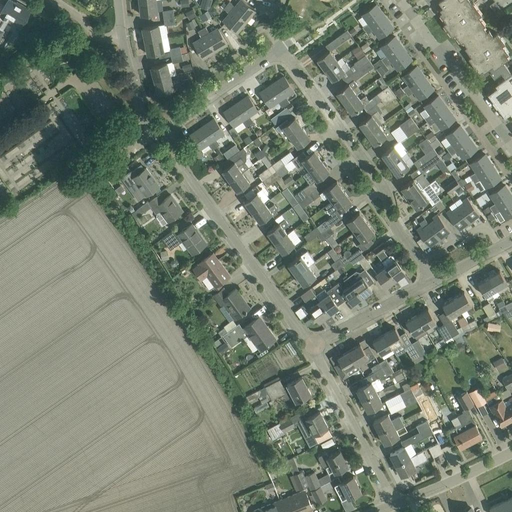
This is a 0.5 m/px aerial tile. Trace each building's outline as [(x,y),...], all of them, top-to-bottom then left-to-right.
[(0,26),(3,29),(9,20),(20,27),(30,9),(21,4),(20,6),(16,4),(17,3),(12,0),(8,0),(0,13),(0,26)] [(145,0),(140,1),(141,14),(157,12),(155,0),(145,0)] [(229,1),(226,4),(246,21),(256,10),(243,0),(239,0),(235,6),(229,1)] [(490,71),(494,76),(507,66),(503,61),(509,57),(507,54),(509,53),(502,44),(505,42),(497,32),(493,35),(489,29),(487,31),(483,26),(485,24),(479,16),(482,14),(473,2),(472,2),(469,0),(438,0),(443,6),(440,8),(442,11),(440,13),(446,21),(443,23),(452,35),(455,33),(461,42),(463,40),(467,45),(465,47),(471,55),(468,57),(479,72),(482,70),(484,72),(490,67),(491,70),(490,71)] [(246,21),(226,4),(223,2),(221,5),(229,12),(223,20),(237,32),(246,21)] [(362,26),(365,30),(384,16),(380,10),(381,10),(376,4),(362,14),(368,22),(362,26)] [(174,16),(173,8),(162,10),(163,17),(174,16)] [(163,17),(164,24),(175,23),(174,16),(163,17)] [(365,30),(368,34),(373,29),(379,37),(393,27),(389,21),(389,22),(384,16),(365,30)] [(193,20),(186,23),(189,30),(196,27),(193,20)] [(143,27),(146,41),(161,38),(159,24),(143,27)] [(205,26),(201,28),(215,51),(227,44),(218,27),(209,32),(205,26)] [(354,27),(349,31),(353,36),(357,32),(354,27)] [(215,51),(201,28),(198,30),(202,37),(193,42),(203,58),(215,51)] [(338,36),(343,41),(351,35),(347,29),(338,36)] [(381,58),(384,62),(403,48),(399,42),(395,36),(381,46),(387,54),(381,58)] [(146,41),(148,54),(164,51),(161,38),(146,41)] [(170,48),(172,55),(182,52),(180,45),(170,48)] [(358,58),(364,53),(358,45),(352,50),(358,58)] [(384,62),(386,65),(392,61),(398,69),(412,59),(408,53),(407,54),(403,48),(384,62)] [(338,60),(331,50),(329,50),(317,59),(325,69),(338,60)] [(183,59),(182,53),(182,52),(172,55),(173,62),(183,59)] [(338,60),(325,69),(332,80),(340,74),(343,79),(358,68),(369,60),(365,54),(353,62),(355,64),(350,67),(346,61),(341,65),(338,60)] [(369,60),(358,68),(363,74),(374,66),(369,60)] [(151,67),(155,80),(170,76),(167,62),(151,67)] [(403,88),(405,92),(425,77),(420,72),(421,71),(417,65),(403,76),(408,84),(403,88)] [(504,82),(494,89),(496,91),(490,96),(494,100),(493,101),(497,106),(497,105),(505,115),(510,111),(511,113),(511,71),(511,72),(507,66),(494,76),(494,77),(501,71),(506,77),(502,80),(504,82)] [(155,80),(159,93),(174,89),(170,76),(155,80)] [(278,80),(272,84),(286,104),(290,102),(286,96),(294,90),(284,76),(278,80)] [(405,92),(408,95),(414,91),(420,99),(434,89),(429,83),(425,77),(405,92)] [(336,92),(344,103),(357,93),(353,88),(358,84),(354,79),(336,92)] [(383,89),(376,93),(381,99),(392,91),(385,81),(380,85),(383,89)] [(286,104),(272,84),(266,88),(260,92),(270,107),(278,101),(282,107),(286,104)] [(381,99),(385,105),(396,97),(392,91),(381,99)] [(357,93),(344,103),(352,113),(369,100),(365,95),(361,98),(357,93)] [(242,100),(236,104),(250,124),(254,121),(250,115),(258,110),(248,95),(242,99),(242,100)] [(426,107),(420,111),(425,118),(427,121),(446,107),(442,101),(443,101),(438,95),(424,105),(426,107)] [(250,124),(236,104),(230,108),(230,107),(224,111),(234,126),(243,120),(247,126),(250,124)] [(288,107),(271,117),(274,122),(291,113),(288,107)] [(446,107),(427,121),(430,125),(430,124),(436,132),(441,128),(442,128),(447,124),(455,118),(451,112),(451,113),(446,107)] [(379,124),(385,120),(378,110),(372,114),(359,123),(367,134),(379,124)] [(411,116),(399,124),(404,130),(415,122),(411,116)] [(290,136),(303,127),(295,117),(278,129),(286,140),(290,136)] [(209,122),(203,126),(216,146),(220,144),(216,138),(224,132),(214,118),(208,122),(209,122)] [(404,130),(408,136),(419,128),(415,122),(404,130)] [(367,134),(374,144),(387,135),(379,124),(367,134)] [(446,147),(449,151),(468,137),(464,131),(464,130),(460,125),(446,135),(452,143),(446,147)] [(216,146),(203,126),(197,131),(196,130),(190,134),(200,149),(208,143),(212,149),(216,146)] [(290,136),(298,147),(310,138),(303,127),(290,136)] [(253,139),(258,145),(262,142),(258,136),(253,139)] [(468,137),(449,151),(452,154),(457,150),(463,158),(477,148),(473,142),(472,142),(468,137)] [(422,155),(426,161),(437,153),(426,138),(418,143),(425,153),(422,155)] [(382,154),(389,164),(402,155),(394,144),(382,154)] [(230,181),(248,168),(249,166),(245,161),(246,160),(246,151),(243,147),(221,164),(224,168),(222,170),(230,181)] [(322,160),(314,150),(307,155),(303,150),(301,151),(292,159),(296,165),(299,169),(306,164),(309,169),(322,160)] [(426,161),(422,164),(426,170),(431,167),(442,159),(437,153),(426,161)] [(470,175),(472,179),(492,166),(489,160),(489,159),(485,153),(471,163),(476,171),(470,175)] [(389,164),(397,175),(410,166),(402,155),(389,164)] [(272,164),(276,170),(285,164),(280,158),(272,164)] [(330,171),(322,160),(309,169),(303,174),(310,183),(316,179),(317,180),(330,171)] [(272,164),(268,167),(259,174),(263,179),(276,170),(272,164)] [(289,170),(285,164),(276,170),(280,176),(281,176),(289,170)] [(472,179),(474,182),(480,178),(486,187),(501,178),(497,172),(496,172),(492,166),(472,179)] [(136,181),(146,194),(159,185),(158,185),(150,175),(151,174),(146,167),(135,176),(131,171),(122,178),(128,187),(136,181)] [(230,181),(237,191),(255,178),(248,168),(230,181)] [(263,179),(267,185),(280,176),(276,170),(263,179)] [(409,198),(429,183),(430,182),(426,176),(426,177),(422,172),(414,178),(401,187),(405,193),(403,194),(407,199),(408,197),(409,198)] [(445,187),(449,193),(460,184),(456,178),(445,187)] [(329,195),(332,200),(345,191),(337,181),(320,193),(321,194),(324,198),(329,195)] [(429,183),(409,198),(416,208),(437,193),(429,183)] [(489,206),(492,210),(511,197),(511,196),(508,191),(509,191),(505,184),(490,194),(496,202),(489,206)] [(252,211),(265,202),(270,198),(262,188),(245,201),(252,211)] [(295,195),(299,201),(307,195),(303,189),(295,195)] [(345,191),(332,200),(325,206),(327,209),(327,210),(329,213),(330,213),(333,216),(326,221),(330,225),(330,226),(340,218),(337,213),(352,202),(345,191)] [(151,200),(149,202),(152,206),(156,212),(157,212),(157,217),(163,225),(169,221),(175,216),(183,210),(182,210),(181,211),(174,202),(176,201),(171,194),(163,200),(162,201),(158,196),(160,195),(159,194),(151,200)] [(282,204),(286,210),(299,201),(295,195),(282,204)] [(299,201),(303,207),(312,201),(307,195),(299,201)] [(464,203),(458,207),(470,223),(475,220),(474,219),(480,214),(467,197),(462,200),(464,203)] [(511,197),(492,210),(494,214),(500,210),(506,218),(511,214),(511,197)] [(286,210),(291,216),(303,207),(299,201),(286,210)] [(252,211),(260,222),(278,209),(274,203),(269,207),(265,202),(252,211)] [(148,209),(145,205),(132,214),(135,218),(148,209)] [(470,223),(458,207),(453,211),(451,208),(446,212),(459,229),(465,225),(466,226),(470,223)] [(347,221),(355,231),(367,222),(360,211),(347,221)] [(434,219),(428,223),(441,240),(445,236),(444,235),(450,231),(437,213),(432,217),(434,219)] [(267,232),(275,242),(288,233),(284,228),(289,224),(285,219),(267,232)] [(355,231),(362,240),(358,243),(362,249),(373,242),(369,237),(375,232),(367,222),(355,231)] [(441,240),(428,223),(423,227),(422,225),(417,229),(429,246),(435,242),(436,243),(441,240)] [(183,241),(193,252),(206,242),(201,235),(200,236),(191,224),(178,233),(175,229),(163,238),(171,250),(183,241)] [(305,235),(309,241),(315,237),(318,235),(321,232),(317,226),(305,235)] [(322,232),(326,237),(331,233),(334,231),(330,226),(326,229),(322,232)] [(322,240),(326,237),(322,232),(321,232),(318,235),(322,240)] [(275,242),(283,253),(295,244),(288,233),(275,242)] [(326,237),(329,242),(335,238),(331,233),(326,237)] [(386,266),(396,279),(405,272),(393,255),(390,255),(388,256),(384,250),(387,247),(383,242),(374,249),(386,266)] [(353,264),(358,260),(364,255),(359,248),(347,257),(344,254),(340,257),(344,262),(349,259),(353,264)] [(288,264),(296,274),(309,265),(315,260),(307,250),(288,264)] [(199,262),(200,264),(195,268),(210,289),(213,286),(215,290),(222,285),(220,282),(222,281),(221,281),(230,275),(219,259),(218,260),(212,253),(199,262)] [(358,260),(366,269),(371,265),(364,255),(358,260)] [(340,257),(331,263),(336,269),(344,262),(340,257)] [(296,274),(304,285),(316,276),(309,265),(296,274)] [(386,286),(396,279),(386,266),(376,273),(386,286)] [(356,271),(348,277),(362,296),(372,289),(369,285),(374,281),(366,269),(365,268),(360,272),(356,271)] [(497,289),(507,282),(500,270),(489,276),(497,289)] [(497,289),(489,276),(478,283),(488,300),(494,297),(499,294),(499,293),(497,289)] [(362,296),(348,277),(344,280),(348,286),(343,289),(343,290),(348,297),(353,303),(362,296)] [(332,286),(343,301),(348,297),(343,290),(343,289),(338,282),(332,286)] [(329,293),(338,305),(343,301),(332,286),(327,291),(329,293)] [(213,294),(221,306),(223,304),(234,319),(245,311),(245,312),(247,310),(249,308),(235,288),(228,293),(223,287),(213,294)] [(329,313),(319,300),(310,287),(301,294),(305,300),(306,300),(311,307),(310,307),(320,320),(329,313)] [(466,307),(469,314),(476,310),(464,291),(453,298),(461,310),(466,307)] [(329,293),(319,300),(329,313),(339,306),(338,305),(329,293)] [(450,317),(461,310),(453,298),(442,304),(450,317)] [(483,306),(489,317),(495,313),(496,313),(495,312),(489,302),(483,306)] [(301,307),(296,311),(301,318),(306,314),(301,307)] [(428,307),(417,314),(427,332),(428,333),(436,329),(434,327),(438,325),(435,321),(436,320),(428,307)] [(503,313),(507,318),(511,315),(511,308),(508,310),(505,311),(505,312),(503,313)] [(427,332),(417,314),(406,321),(416,339),(427,332)] [(246,328),(244,329),(239,322),(237,324),(223,334),(232,346),(249,333),(260,348),(276,337),(267,326),(266,326),(259,316),(245,327),(246,328)] [(218,332),(221,336),(223,334),(237,324),(233,319),(224,326),(224,327),(218,332)] [(451,319),(444,323),(451,336),(459,332),(451,319)] [(451,336),(444,323),(437,327),(444,340),(451,336)] [(461,326),(463,331),(470,327),(468,323),(461,326)] [(395,327),(384,334),(392,347),(402,341),(405,346),(411,342),(405,332),(400,335),(395,327)] [(392,347),(384,334),(373,340),(381,354),(392,347)] [(418,338),(411,342),(419,355),(426,351),(426,352),(436,346),(434,342),(424,348),(418,338)] [(419,355),(411,342),(405,346),(412,359),(419,355)] [(360,343),(349,350),(357,363),(368,357),(369,359),(375,356),(369,345),(364,348),(360,343)] [(221,345),(217,348),(221,353),(225,350),(221,345)] [(360,368),(357,363),(349,350),(338,357),(340,361),(334,365),(343,378),(360,368)] [(502,356),(493,361),(498,370),(507,365),(502,356)] [(379,362),(382,367),(386,373),(387,375),(394,371),(386,358),(379,362)] [(382,367),(379,362),(373,366),(376,371),(382,367)] [(364,385),(357,389),(362,400),(377,392),(372,381),(386,373),(382,367),(376,371),(361,379),(364,385)] [(392,373),(397,381),(405,377),(400,369),(392,373)] [(511,372),(502,378),(508,388),(511,385),(511,372)] [(277,380),(265,386),(272,399),(291,390),(296,400),(301,398),(302,399),(304,398),(304,397),(311,393),(302,376),(288,383),(288,384),(281,388),(277,380)] [(388,407),(403,399),(414,394),(408,382),(402,385),(405,390),(385,400),(388,407)] [(470,392),(478,405),(487,400),(479,386),(470,392)] [(420,387),(412,390),(414,393),(414,394),(415,396),(423,392),(420,387)] [(457,415),(461,423),(471,441),(482,436),(467,407),(474,404),(467,390),(457,396),(464,409),(462,410),(463,412),(457,415)] [(362,400),(368,410),(383,403),(377,392),(362,400)] [(403,399),(406,405),(417,400),(414,394),(403,399)] [(511,415),(506,405),(503,399),(501,396),(501,397),(496,399),(495,402),(489,405),(491,409),(492,409),(501,426),(511,419),(511,415)] [(431,409),(423,413),(427,420),(429,425),(437,421),(431,409)] [(306,418),(300,422),(304,429),(310,426),(314,433),(328,426),(320,411),(306,418)] [(373,421),(379,432),(402,420),(399,415),(391,420),(388,413),(373,421)] [(279,422),(267,428),(273,439),(285,433),(284,430),(294,425),(290,417),(280,423),(279,422)] [(379,432),(385,443),(399,435),(396,429),(404,425),(402,420),(379,432)] [(416,425),(419,431),(430,426),(429,425),(427,420),(416,425)] [(471,441),(461,423),(447,430),(453,442),(457,441),(460,447),(471,441)] [(409,437),(412,443),(433,432),(430,426),(419,431),(409,437)] [(429,447),(433,457),(443,452),(438,442),(429,447)] [(390,453),(396,464),(410,456),(405,446),(390,453)] [(340,450),(329,456),(327,453),(325,453),(319,456),(319,458),(323,466),(325,466),(328,473),(334,470),(335,471),(348,465),(340,450)] [(396,464),(401,475),(416,467),(415,465),(427,458),(422,450),(410,456),(396,464)] [(290,475),(296,490),(309,485),(305,475),(303,470),(290,475)] [(309,485),(311,490),(321,485),(315,471),(305,475),(309,485)] [(334,485),(342,500),(348,497),(361,491),(353,475),(334,485)] [(327,498),(321,485),(311,490),(317,503),(327,498)] [(305,490),(280,500),(285,511),(297,511),(305,509),(306,511),(313,508),(305,490)] [(511,511),(511,496),(490,507),(492,511),(504,511),(507,511),(511,511)] [(285,511),(280,500),(254,511),(285,511)]
